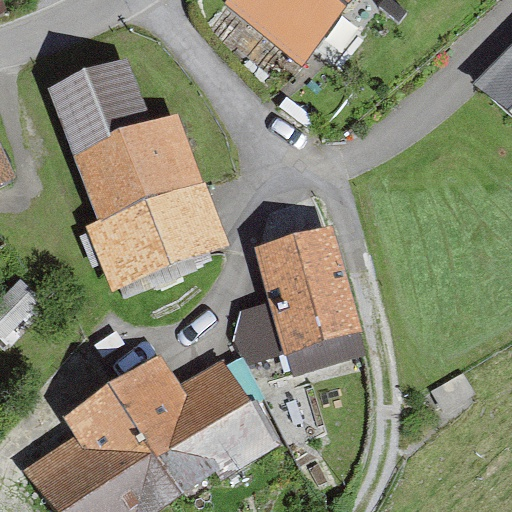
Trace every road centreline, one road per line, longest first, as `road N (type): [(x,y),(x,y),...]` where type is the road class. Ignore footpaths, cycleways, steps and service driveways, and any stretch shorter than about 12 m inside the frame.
road 1 (track): [(332,168),(389,400),(374,469),(352,511)]
road 2 (residential): [(147,0),(263,155),(288,171),(332,168)]
road 3 (unclassified): [(121,0),(0,47)]
